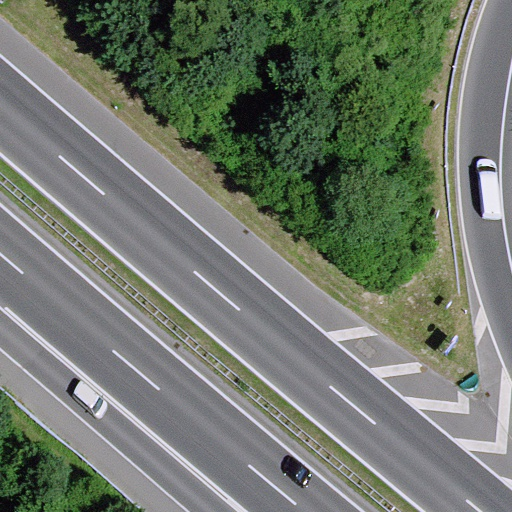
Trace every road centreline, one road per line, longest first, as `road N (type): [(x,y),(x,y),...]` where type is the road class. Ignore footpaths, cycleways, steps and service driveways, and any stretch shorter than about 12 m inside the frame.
road 1 (motorway): [(480,511),(0,107)]
road 2 (motorway): [(0,260),(305,511)]
road 3 (motorway): [(511,338),(497,309),(467,180),(472,79),(501,0)]
road 4 (motorway): [(0,329),(207,511)]
